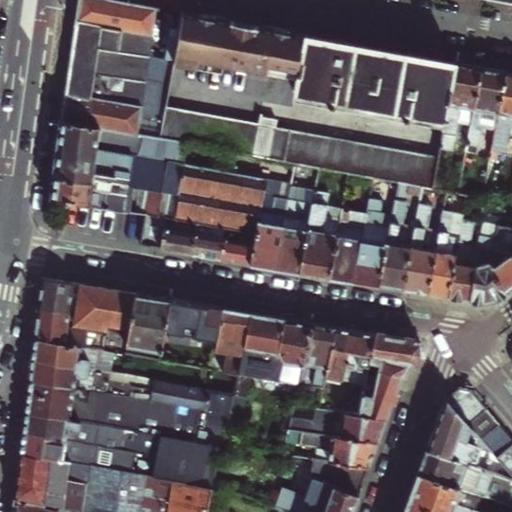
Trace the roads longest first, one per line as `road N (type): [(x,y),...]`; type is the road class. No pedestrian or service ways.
road 1 (residential): [(14,244),(420,322),(464,344)]
road 2 (primary): [(14,244),(46,0)]
road 3 (residential): [(315,0),(511,36)]
road 4 (residential): [(464,344),(429,380),(381,511)]
road 5 (primary): [(18,0),(0,139)]
